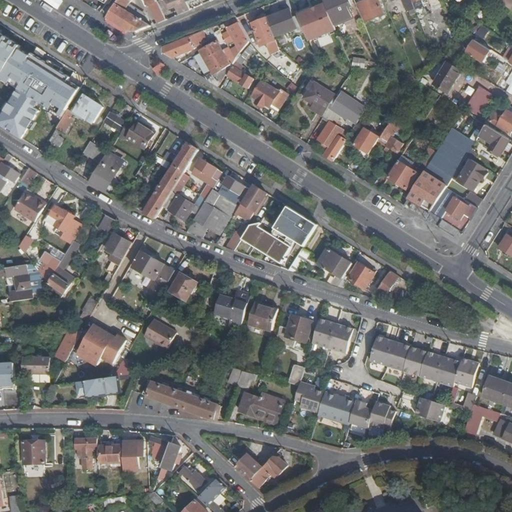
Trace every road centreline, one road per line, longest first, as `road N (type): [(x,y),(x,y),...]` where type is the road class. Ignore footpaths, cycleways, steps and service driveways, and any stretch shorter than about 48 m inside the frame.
road 1 (residential): [(511,348),(435,332),(202,254),(80,193),(0,138)]
road 2 (tertiary): [(457,275),(125,64)]
road 3 (residential): [(0,423),(185,429)]
road 4 (residential): [(185,429),(322,453),(348,472)]
road 5 (residential): [(348,472),(384,458),(456,453),(511,473)]
road 6 (residential): [(254,0),(144,45),(125,64)]
road 7 (tertiary): [(125,64),(20,0)]
